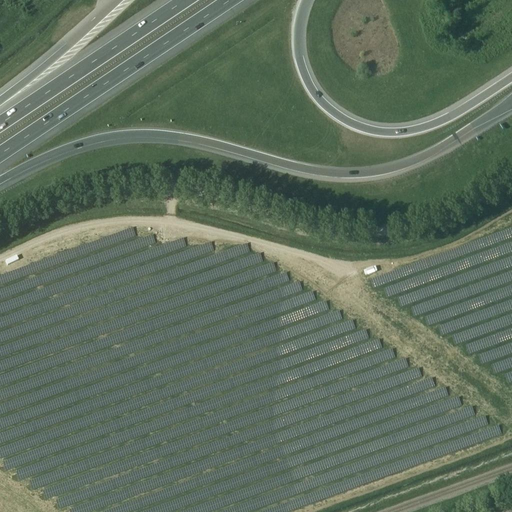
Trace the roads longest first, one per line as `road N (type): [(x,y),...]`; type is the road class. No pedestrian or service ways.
road 1 (motorway): [(0,182),(64,149),(144,133),(327,173),(370,173),(429,154),(511,101)]
road 2 (unclassified): [(0,221),(101,185),(160,184),(343,226),(413,225),(511,174)]
road 3 (motorway): [(511,77),(428,127),(391,133),(356,126),(307,82),(296,42),(305,0)]
road 4 (motorway): [(0,155),(231,0)]
road 5 (motorway): [(185,0),(0,124)]
road 6 (motorway): [(120,0),(0,100)]
